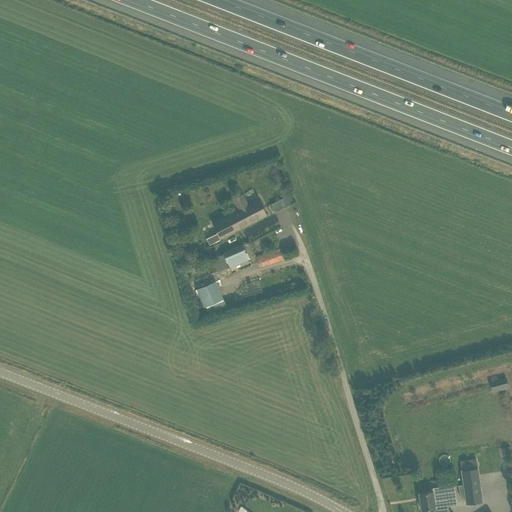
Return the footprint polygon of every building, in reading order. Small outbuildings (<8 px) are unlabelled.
[(286,187),(279,191),(282,197),(280,198),(285,207),(293,202),(289,194),(290,194),(286,187)] [(180,189),(167,194),(170,203),(183,199),(180,189)] [(220,238),(257,219),(265,214),(258,199),(247,205),(242,194),(233,199),(239,209),(212,223),(220,238)] [(249,259),(243,245),(234,249),(212,259),(218,273),(240,263),(249,259)] [(259,268),(284,259),(280,248),(255,257),(259,268)] [(215,281),(196,289),(203,307),(204,307),(207,315),(226,307),(223,299),(215,281)] [(505,378),(489,382),(492,391),(507,387),(505,378)] [(476,459),(460,461),(462,470),(466,503),(481,501),(477,468),(476,459)] [(432,491),(418,493),(420,510),(434,508),(434,504),(445,502),(445,506),(456,505),(453,485),(437,487),(437,488),(431,488),(432,491)]
